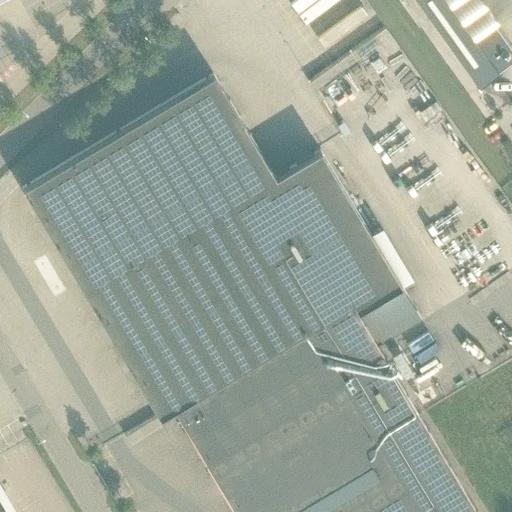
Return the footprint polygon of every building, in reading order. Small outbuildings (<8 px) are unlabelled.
[(473,39),(445,0),(416,0),(479,87),(498,73),(497,72),(511,61),(511,49),(494,24),(473,39)] [(460,0),(453,5),(463,20),(487,4),(484,0),(460,0)] [(464,21),(474,36),(498,19),(487,4),(464,21)] [(419,319),(319,152),(274,179),(212,76),(21,189),(158,419),(174,410),(235,511),(479,511),(377,344),(419,319)] [(511,224),(499,232),(490,216),(473,226),(499,270),(511,262),(511,224)] [(91,457),(101,474),(115,465),(104,448),(91,457)] [(0,511),(15,511),(0,487),(0,511)]
